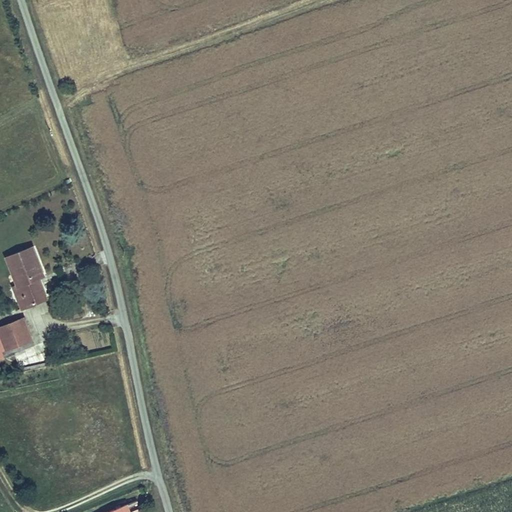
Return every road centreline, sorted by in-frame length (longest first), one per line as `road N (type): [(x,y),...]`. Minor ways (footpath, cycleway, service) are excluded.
road 1 (residential): [(168,511),(111,264),(21,0)]
road 2 (track): [(54,95),(321,0)]
